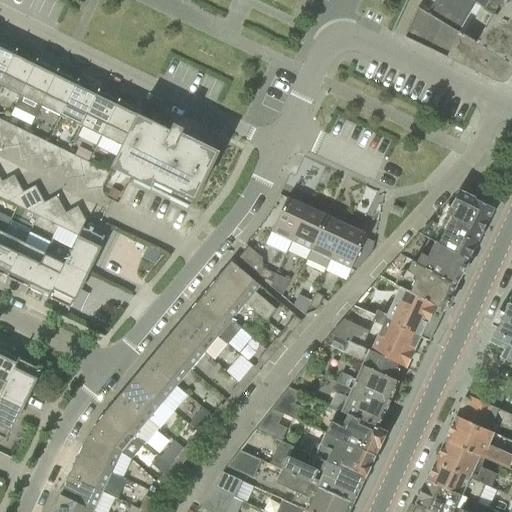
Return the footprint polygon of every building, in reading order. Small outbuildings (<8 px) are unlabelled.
[(435,0),(427,13),(511,64),(511,26),(468,0),(435,0)] [(468,0),(511,26),(511,0),(468,0)] [(418,9),(404,38),(499,84),(508,82),(511,73),(511,64),(427,13),(426,14),(418,9)] [(0,85),(18,50),(17,49),(15,54),(10,52),(11,49),(0,43),(0,85)] [(0,86),(20,97),(38,60),(37,59),(35,64),(30,62),(32,59),(17,52),(18,50),(0,85),(0,86)] [(40,107),(59,70),(58,69),(55,74),(51,72),(52,69),(38,62),(38,60),(20,97),(15,107),(35,117),(40,107)] [(61,117),(79,80),(78,80),(76,84),(71,82),(73,79),(58,72),(59,70),(40,107),(61,117)] [(81,127),(100,90),(99,89),(96,94),(92,92),(93,89),(79,82),(79,80),(61,117),(81,127)] [(102,137),(120,100),(119,99),(117,104),(112,102),(114,99),(99,92),(100,90),(81,127),(102,137)] [(120,100),(102,137),(122,147),(140,111),(139,111),(137,114),(133,112),(134,109),(120,102),(120,100)] [(112,169),(133,179),(189,206),(188,208),(190,209),(218,152),(182,134),(184,129),(174,124),(171,131),(138,115),(140,112),(140,111),(122,147),(111,169),(112,169)] [(0,120),(0,146),(1,149),(20,146),(17,128),(0,120)] [(17,128),(20,146),(22,160),(41,157),(38,139),(17,128)] [(38,139),(41,157),(43,170),(62,167),(59,149),(38,139)] [(59,149),(62,167),(64,181),(84,178),(81,160),(59,149)] [(81,160),(84,178),(86,191),(103,188),(104,184),(112,169),(111,169),(109,173),(81,160)] [(14,176),(2,182),(0,183),(0,198),(7,202),(23,193),(14,176)] [(35,186),(23,193),(7,202),(29,212),(45,203),(35,186)] [(489,207),(458,191),(450,209),(453,213),(450,219),(438,244),(437,245),(468,262),(491,213),(490,212),(488,208),(489,207)] [(56,197),(45,203),(29,212),(50,222),(66,214),(56,197)] [(288,241),(292,242),(307,208),(287,199),(271,233),(288,241)] [(393,205),(389,213),(399,218),(402,209),(393,205)] [(78,207),(66,214),(50,222),(59,227),(78,236),(83,226),(84,227),(84,225),(86,222),(78,207)] [(327,217),(307,208),(292,242),(311,252),(327,217)] [(331,261),(347,226),(327,217),(311,252),(312,252),(307,260),(327,269),(331,261)] [(103,238),(83,228),(84,227),(83,226),(78,236),(59,227),(53,241),(71,250),(70,252),(65,263),(87,273),(105,237),(103,236),(103,238)] [(331,261),(351,270),(367,236),(347,226),(331,261)] [(7,280),(25,243),(4,233),(0,241),(0,274),(2,276),(4,273),(9,275),(6,280),(7,280)] [(65,263),(70,252),(50,242),(45,253),(27,290),(28,290),(28,289),(43,296),(45,292),(49,295),(47,300),(48,300),(65,263)] [(415,265),(456,288),(468,262),(437,245),(438,244),(434,242),(427,257),(421,254),(420,255),(415,264),(415,265)] [(27,290),(45,253),(25,243),(7,280),(8,279),(23,286),(24,282),(29,285),(27,290)] [(155,263),(160,253),(147,247),(143,257),(155,263)] [(248,247),(238,259),(272,288),(277,276),(262,269),(262,258),(248,247)] [(255,293),(260,287),(231,262),(217,279),(246,304),(266,321),(275,310),(255,293)] [(69,310),(87,273),(65,263),(48,300),(49,299),(69,308),(68,310),(69,310)] [(400,288),(444,312),(456,288),(415,265),(415,264),(412,263),(407,272),(406,271),(400,274),(397,280),(394,285),(400,288)] [(277,276),(272,288),(282,296),(286,287),(289,282),(289,281),(277,276)] [(232,320),(246,304),(217,279),(203,296),(232,320)] [(420,338),(430,342),(444,312),(400,288),(388,315),(377,311),(374,317),(420,338)] [(317,311),(324,297),(315,293),(310,303),(308,307),(317,311)] [(241,328),(232,320),(203,296),(189,313),(219,337),(228,344),(241,328)] [(305,316),(308,307),(310,303),(297,297),(293,306),(305,316)] [(205,354),(219,337),(189,313),(175,329),(205,354)] [(301,322),(294,316),(285,327),(292,333),(301,322)] [(372,321),(383,326),(370,352),(401,366),(406,368),(420,338),(374,317),(372,321)] [(368,333),(344,320),(331,335),(335,337),(349,343),(361,348),(368,333)] [(511,326),(504,323),(501,329),(499,328),(494,339),(510,347),(505,358),(511,360),(511,326)] [(162,346),(191,370),(205,354),(175,329),(162,346)] [(349,343),(335,337),(330,347),(340,352),(339,356),(342,358),(349,343)] [(276,338),(266,349),(273,355),(283,344),(276,338)] [(395,381),(401,366),(370,352),(361,348),(349,343),(342,358),(348,360),(350,356),(360,361),(364,359),(362,366),(395,381)] [(148,362),(177,387),(191,370),(162,346),(148,362)] [(273,355),(266,349),(257,361),(264,367),(273,355)] [(0,394),(1,394),(19,358),(17,362),(12,360),(13,357),(0,350),(0,394)] [(227,372),(239,382),(252,366),(240,356),(227,372)] [(20,358),(19,358),(1,394),(23,405),(41,368),(40,368),(39,369),(19,360),(20,358)] [(134,379),(163,404),(177,387),(148,362),(134,379)] [(246,388),(260,372),(253,365),(252,366),(239,382),(246,388)] [(337,383),(388,405),(399,382),(395,381),(362,366),(356,381),(341,375),(337,383)] [(311,384),(315,375),(306,370),(299,378),(311,384)] [(149,420),(163,404),(134,379),(120,395),(149,420)] [(246,388),(239,382),(229,394),(237,400),(246,388)] [(378,428),(388,405),(337,383),(327,407),(336,410),(378,428)] [(288,388),(279,401),(272,410),(283,414),(298,421),(303,408),(294,405),(300,393),(288,388)] [(0,437),(5,439),(4,441),(5,442),(23,405),(1,394),(0,395),(0,437)] [(158,428),(149,420),(120,395),(106,412),(144,444),(158,428)] [(455,417),(493,434),(495,431),(490,429),(494,420),(511,428),(511,415),(470,397),(464,399),(455,417)] [(211,416),(218,422),(228,410),(220,404),(211,416)] [(199,434),(203,428),(209,433),(218,422),(211,416),(210,417),(202,410),(190,425),(191,426),(190,427),(199,434)] [(272,410),(266,417),(256,430),(281,441),(287,429),(278,425),(283,414),(272,410)] [(375,457),(387,432),(378,428),(336,410),(331,422),(325,434),(375,457)] [(131,459),(144,444),(106,412),(92,429),(121,453),(123,452),(131,459)] [(511,443),(497,436),(493,435),(493,434),(455,417),(444,442),(482,459),(511,472),(511,443)] [(78,457),(112,473),(121,453),(92,429),(89,433),(78,457)] [(320,445),(315,457),(314,458),(364,480),(375,457),(325,434),(320,445)] [(193,438),(184,449),(191,455),(200,444),(193,438)] [(171,467),(176,462),(181,466),(191,455),(184,449),(176,443),(177,443),(175,442),(161,458),(171,467)] [(353,503),(364,480),(314,458),(315,457),(311,455),(282,442),(270,464),(282,470),(282,471),(353,503)] [(482,459),(444,442),(434,464),(485,486),(490,489),(495,476),(474,466),(476,461),(481,463),(482,459)] [(253,479),(261,461),(240,451),(227,467),(253,479)] [(171,467),(161,458),(158,456),(151,464),(162,473),(155,482),(163,488),(177,471),(171,467)] [(126,480),(112,473),(78,457),(68,476),(115,498),(117,499),(126,480)] [(465,500),(465,499),(481,507),(487,495),(482,493),(485,486),(434,464),(426,482),(465,500)] [(308,511),(348,511),(353,503),(282,471),(275,483),(301,496),(296,506),(307,511),(308,511)] [(242,481),(222,473),(212,490),(232,498),(232,497),(234,498),(242,481)] [(108,511),(115,498),(68,476),(59,496),(92,511),(108,511)] [(465,500),(426,482),(415,506),(418,507),(429,511),(471,511),(461,508),(465,500)] [(200,508),(197,511),(225,511),(232,498),(212,490),(200,508)] [(92,511),(59,496),(51,511),(92,511)] [(139,510),(144,511),(147,511),(153,500),(145,496),(139,510)] [(296,506),(295,507),(286,503),(282,501),(277,511),(308,511),(307,511),(296,506)]
